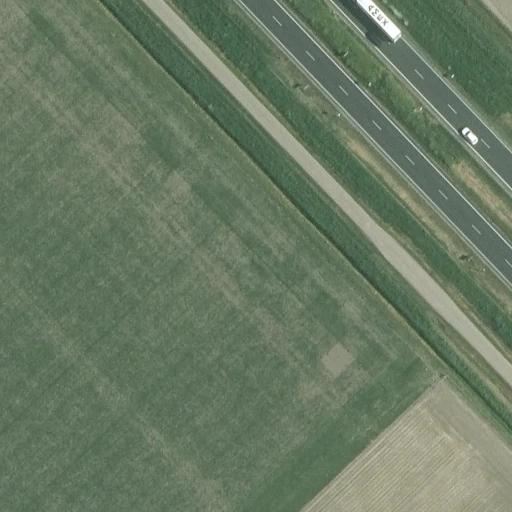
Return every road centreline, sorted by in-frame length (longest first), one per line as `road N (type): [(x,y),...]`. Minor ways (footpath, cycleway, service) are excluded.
road 1 (unclassified): [(511,377),(151,0)]
road 2 (trunk): [(255,0),(511,267)]
road 3 (trunk): [(511,173),(346,0)]
